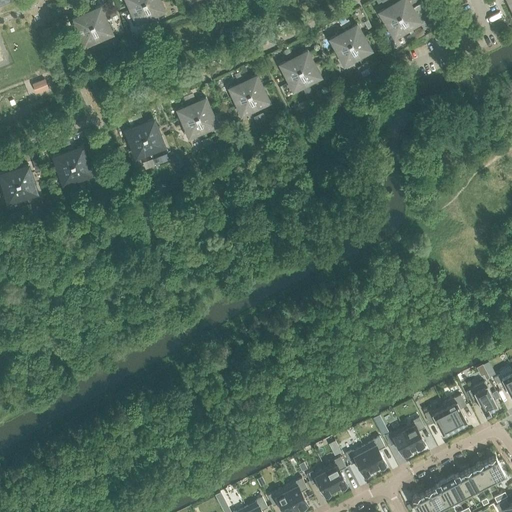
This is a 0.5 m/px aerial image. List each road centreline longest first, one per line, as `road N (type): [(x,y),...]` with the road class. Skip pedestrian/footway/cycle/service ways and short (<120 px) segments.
road 1 (track): [(197,345),(393,243),(419,213),(457,196),(498,149),(487,132),(485,95)]
road 2 (residential): [(0,153),(226,67),(360,0)]
road 3 (track): [(0,469),(197,345)]
road 4 (residential): [(511,451),(495,428),(386,485)]
